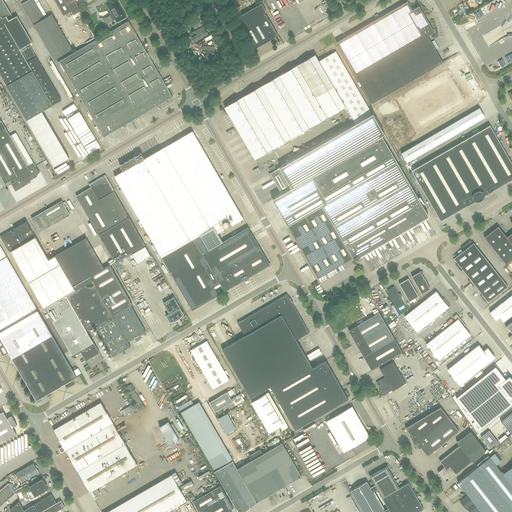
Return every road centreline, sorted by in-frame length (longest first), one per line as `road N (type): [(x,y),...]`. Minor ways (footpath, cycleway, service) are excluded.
road 1 (unclassified): [(30,423),(293,270)]
road 2 (unclassified): [(0,216),(196,103)]
road 3 (unclassified): [(196,103),(374,0)]
road 4 (unclassified): [(293,270),(196,103)]
road 5 (unclassified): [(393,443),(317,311)]
road 6 (unclassified): [(511,359),(427,248)]
road 7 (unclassified): [(273,511),(393,443)]
road 8 (unclassified): [(317,311),(427,248)]
